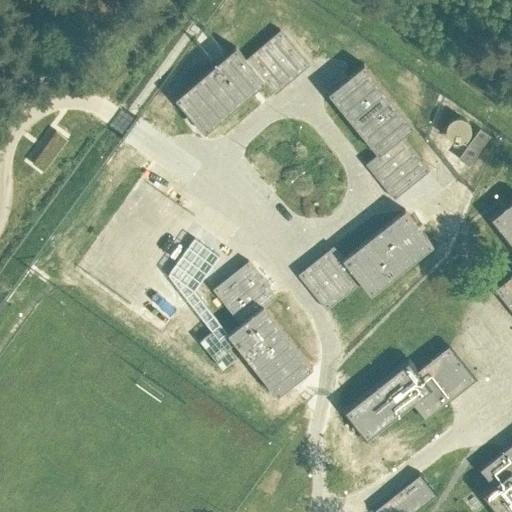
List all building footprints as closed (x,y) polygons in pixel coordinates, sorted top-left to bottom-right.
[(274,92),(308,63),(279,30),(245,59),(235,47),(176,97),(204,130),(264,80),(274,92)] [(393,197),(428,169),(400,135),(412,125),(363,64),(329,92),(378,153),(366,163),(393,197)] [(470,132),(470,126),(468,120),(463,117),(456,116),(451,119),(447,124),(447,130),(449,135),(454,139),(460,140),(466,137),(470,132)] [(468,163),(489,134),(479,127),(458,156),(468,163)] [(66,138),(55,130),(32,162),(42,169),(66,138)] [(511,199),(490,216),(511,244),(511,273),(493,288),(511,311),(511,199)] [(370,292),(431,244),(403,210),(342,258),(332,246),(298,273),(325,307),(360,280),(370,292)] [(240,323),(228,333),(218,340),(209,329),(197,339),(219,367),(232,357),(224,348),(234,340),(276,393),(310,366),(262,305),(274,295),(247,260),(213,288),(240,323)] [(366,437),(411,401),(424,418),(473,378),(446,345),(414,370),(406,360),(344,410),(366,437)] [(511,511),(511,441),(478,468),(492,484),(482,492),(498,511),(511,511)] [(412,511),(434,496),(418,474),(372,509),(374,511),(412,511)]
